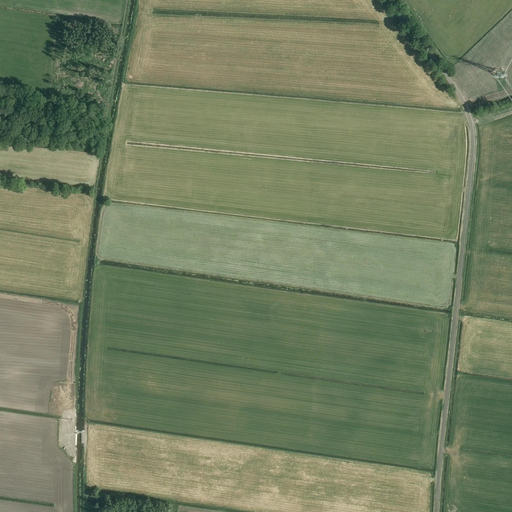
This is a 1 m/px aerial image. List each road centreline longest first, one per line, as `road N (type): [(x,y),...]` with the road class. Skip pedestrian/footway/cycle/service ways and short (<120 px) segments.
road 1 (unclassified): [(455,315),(471,125),(459,94),(389,0)]
road 2 (unclassified): [(455,315),(436,511)]
